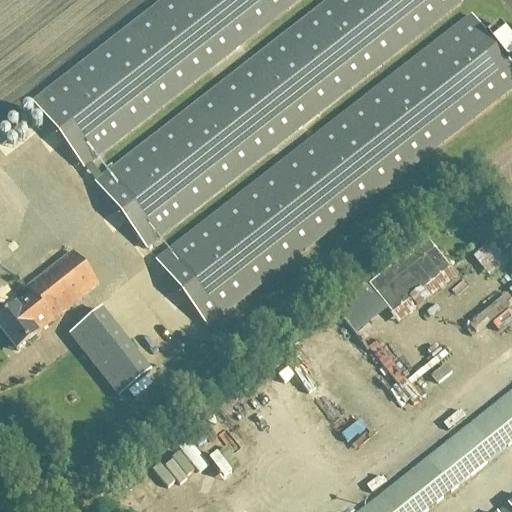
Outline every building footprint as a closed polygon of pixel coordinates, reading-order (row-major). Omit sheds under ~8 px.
[(301,0),(168,0),(32,106),(82,171),(301,0)] [(145,251),(460,5),(456,0),(333,0),(95,186),(145,251)] [(207,330),(511,91),(511,70),(472,20),(156,265),(207,330)] [(391,317),(449,271),(426,242),(368,288),(391,317)] [(37,335),(98,286),(73,254),(13,302),(16,307),(0,319),(0,332),(16,353),(38,336),(37,335)] [(493,298),(511,283),(498,266),(480,282),(493,298)] [(148,372),(100,313),(69,338),(116,397),(148,372)] [(425,511),(511,444),(511,399),(367,511),(362,511),(361,511),(359,511),(425,511)]
